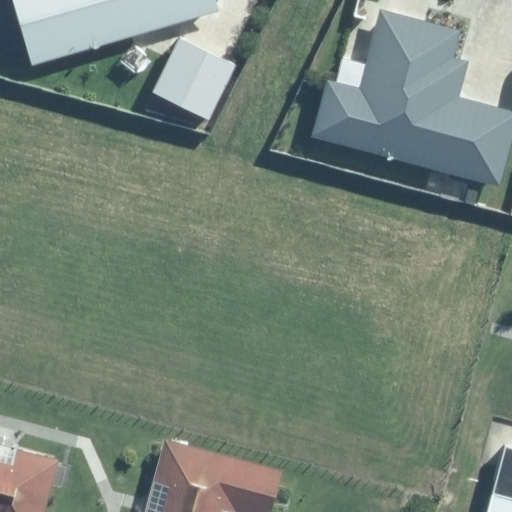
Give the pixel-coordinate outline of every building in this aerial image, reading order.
[(215,0),(3,0),(23,64),(217,5),(215,0)] [(448,30),(372,10),(350,89),(313,79),(297,139),(487,190),(507,113),(446,97),(457,58),(442,54),(448,30)] [(45,511),(60,457),(0,442),(0,511),(45,511)] [(270,511),(281,474),(167,443),(148,511),(270,511)] [(511,511),(511,458),(498,511),(511,511)]
